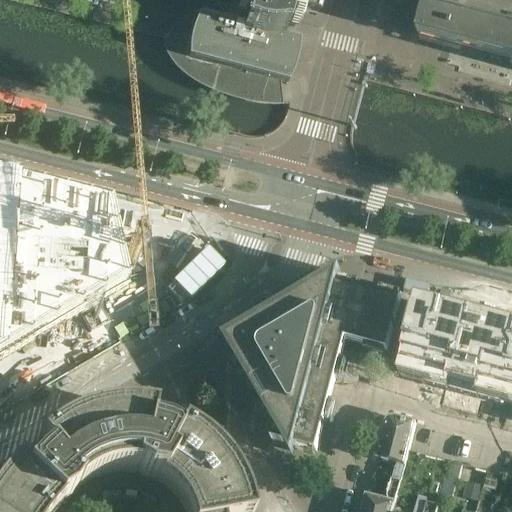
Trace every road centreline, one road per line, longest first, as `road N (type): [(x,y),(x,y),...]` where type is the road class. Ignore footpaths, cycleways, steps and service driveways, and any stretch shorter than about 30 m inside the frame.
road 1 (residential): [(0,426),(261,274),(288,221)]
road 2 (tertiary): [(303,181),(0,102)]
road 3 (tertiary): [(0,148),(288,221)]
road 4 (residential): [(331,511),(358,411),(381,405),(511,440)]
road 5 (tertiary): [(288,221),(511,280)]
road 6 (tertiary): [(511,234),(303,181)]
road 7 (unclassified): [(303,181),(349,0)]
